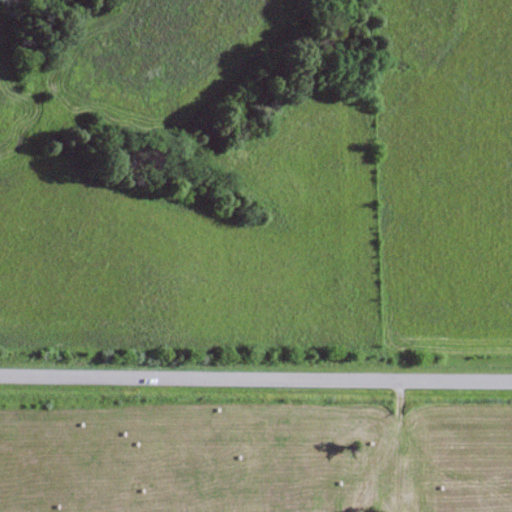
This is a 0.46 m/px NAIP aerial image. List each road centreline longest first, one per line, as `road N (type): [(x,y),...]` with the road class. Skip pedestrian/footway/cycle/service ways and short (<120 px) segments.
road 1 (secondary): [(511,383),(0,377)]
road 2 (residential): [(418,511),(398,383)]
